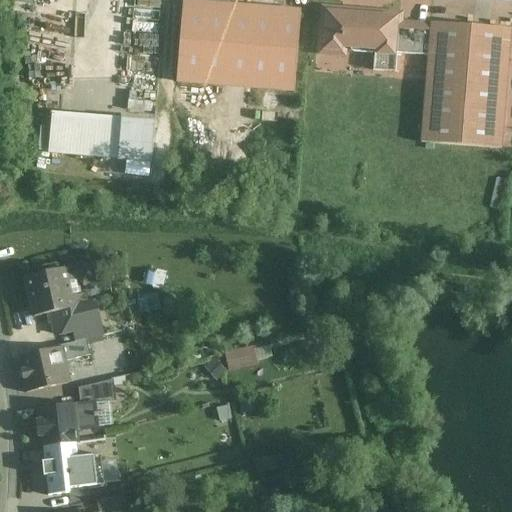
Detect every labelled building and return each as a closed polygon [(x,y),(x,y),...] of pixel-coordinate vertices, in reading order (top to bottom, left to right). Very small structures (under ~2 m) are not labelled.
[(298,10),(199,0),(182,0),(174,81),(289,93),(298,10)] [(377,19),(346,16),(347,12),(324,10),(321,54),(343,56),(344,48),(374,50),(397,52),(399,26),(400,16),(377,15),(377,19)] [(511,30),(431,24),(430,29),(428,57),(421,144),(501,150),(511,30)] [(430,29),(399,26),(397,52),(397,55),(428,57),(430,29)] [(397,52),(374,50),(373,72),(395,74),(397,55),(397,52)] [(49,154),(154,162),(158,120),(53,112),(49,154)] [(78,267),(25,279),(34,318),(51,314),(53,322),(76,316),(74,307),(72,296),(79,294),(78,289),(77,289),(76,282),(76,281),(81,280),(86,272),(78,267)] [(96,311),(86,304),(74,307),(76,316),(53,322),(56,336),(74,332),(77,343),(104,337),(103,336),(102,336),(96,311)] [(58,351),(19,361),(27,395),(67,385),(58,351)] [(109,382),(78,389),(80,407),(94,405),(116,403),(113,381),(109,382)] [(80,407),(38,411),(40,423),(38,424),(39,436),(41,436),(42,449),(77,445),(75,430),(97,428),(95,418),(97,418),(97,415),(95,415),(94,405),(80,407)] [(77,445),(42,449),(48,498),(70,495),(69,490),(104,486),(101,457),(78,459),(77,445)] [(122,497),(96,504),(98,511),(113,511),(125,509),(122,497)]
